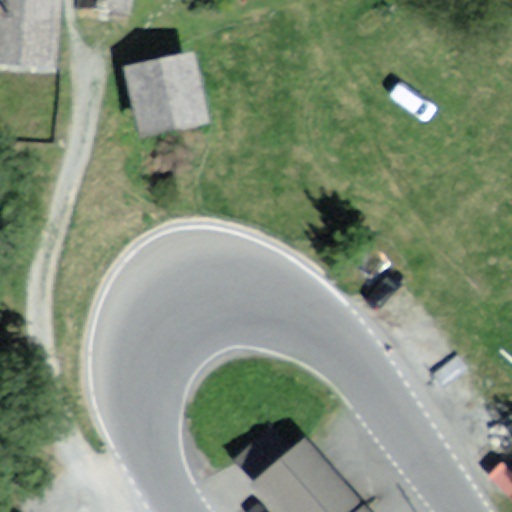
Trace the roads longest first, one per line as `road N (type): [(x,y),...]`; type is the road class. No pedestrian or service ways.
road 1 (tertiary): [(177,511),(140,451),(127,392),(130,366),(139,341),(176,302),(237,286),(296,309),(353,364),(460,511)]
road 2 (track): [(314,0),(392,171),(470,288),(481,322),(464,375),(439,408),(399,425)]
